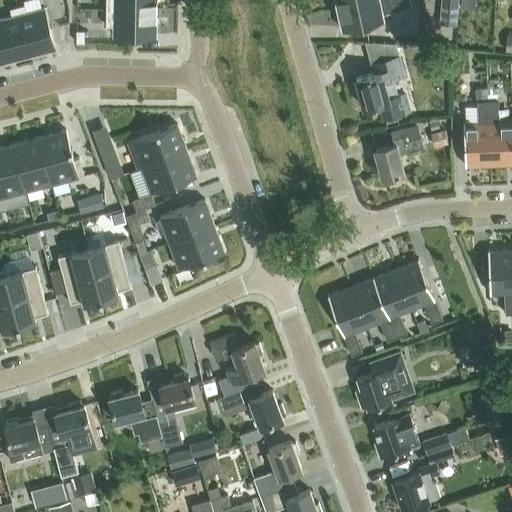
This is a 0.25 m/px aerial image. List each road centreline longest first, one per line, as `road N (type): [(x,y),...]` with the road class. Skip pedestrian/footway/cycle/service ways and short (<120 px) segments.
road 1 (residential): [(0,380),(271,274)]
road 2 (residential): [(359,511),(271,274)]
road 3 (residential): [(350,234),(284,0)]
road 4 (residential): [(0,97),(78,76),(209,77)]
road 5 (residential): [(271,274),(209,77)]
road 6 (residential): [(350,234),(440,210),(511,207)]
